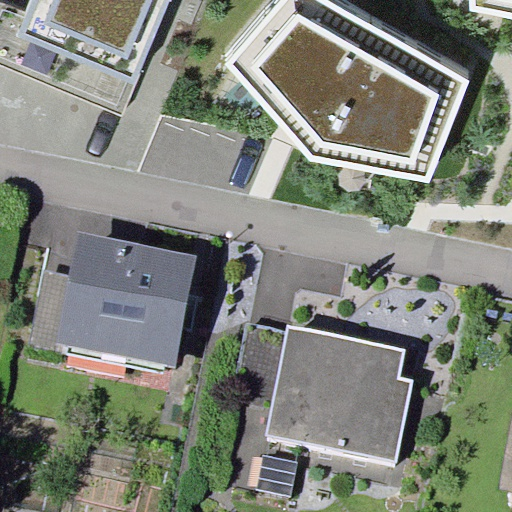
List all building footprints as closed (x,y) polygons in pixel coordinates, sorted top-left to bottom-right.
[(163,0),(30,0),(19,27),(132,74),(163,0)] [(333,0),(277,0),(229,57),(305,151),(427,178),(467,81),(333,0)] [(511,15),(511,0),(474,0),(475,8),(511,15)] [(190,274),(67,252),(47,366),(170,388),(190,274)] [(416,368),(280,342),(259,446),(396,473),(416,368)]
